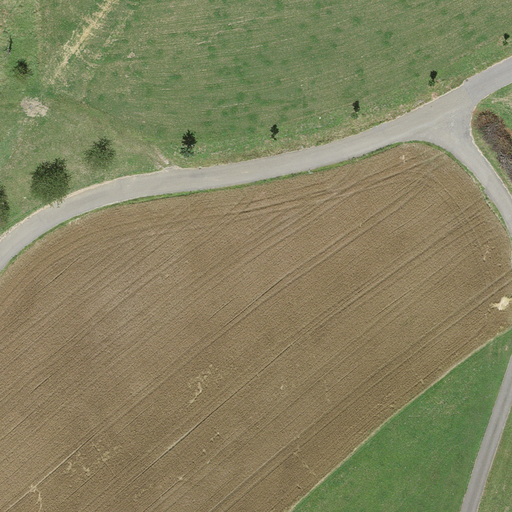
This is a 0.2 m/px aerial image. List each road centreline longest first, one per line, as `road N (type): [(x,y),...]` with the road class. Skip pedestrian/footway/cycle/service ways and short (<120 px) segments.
road 1 (unclassified): [(0,250),(62,207),(261,169),(437,115),(511,68)]
road 2 (track): [(172,183),(146,153),(108,132),(55,112),(0,105)]
road 3 (track): [(469,511),(511,351)]
road 4 (track): [(511,216),(437,115)]
